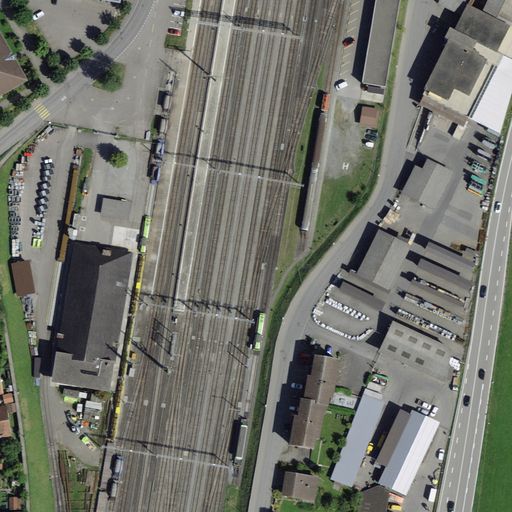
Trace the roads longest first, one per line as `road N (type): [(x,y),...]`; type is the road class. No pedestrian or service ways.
road 1 (unclassified): [(419,0),(388,186),(290,335),(259,511)]
road 2 (secondary): [(511,150),(455,504)]
road 3 (residential): [(0,144),(101,61),(146,0)]
